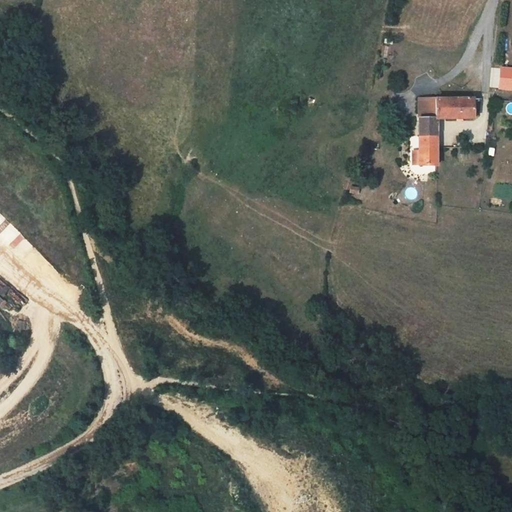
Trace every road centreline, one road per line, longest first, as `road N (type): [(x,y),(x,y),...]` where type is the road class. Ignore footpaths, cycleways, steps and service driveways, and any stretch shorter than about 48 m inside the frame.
road 1 (track): [(327,397),(288,385),(118,374)]
road 2 (track): [(0,482),(90,440),(113,413),(118,374),(105,349)]
road 3 (track): [(105,349),(0,245)]
